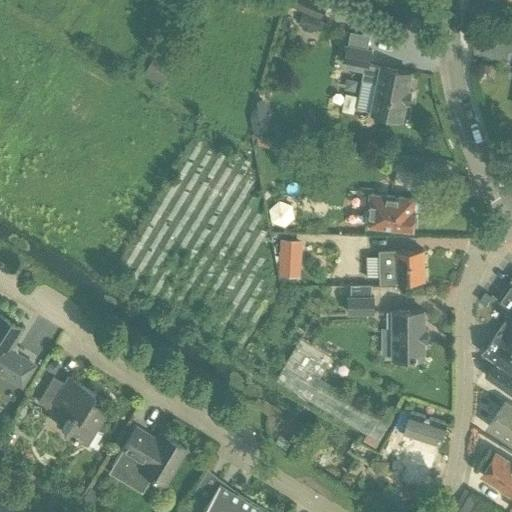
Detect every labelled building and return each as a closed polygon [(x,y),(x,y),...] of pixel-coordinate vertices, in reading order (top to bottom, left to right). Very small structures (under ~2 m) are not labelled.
[(321,18),(327,4),(317,0),(293,0),(291,6),(321,18)] [(299,24),(316,31),(321,19),(303,12),(299,24)] [(369,66),(372,50),(348,45),(344,61),(369,66)] [(403,118),(413,72),(381,66),(372,112),(387,115),(386,118),(389,120),(393,122),(397,122),(401,121),(401,118),(403,118)] [(255,129),(272,128),(269,92),(253,93),(255,129)] [(414,214),(415,198),(371,193),(368,224),(413,228),(413,224),(416,224),(416,214),(414,214)] [(301,260),(302,239),(280,238),(279,259),(294,260),(301,260)] [(424,279),(423,249),(380,250),(381,281),(424,279)] [(511,278),(497,299),(511,310),(511,313),(508,319),(506,318),(482,352),(495,362),(485,375),(511,394),(511,393),(511,278)] [(349,313),(374,313),(374,296),(349,296),(349,313)] [(414,357),(425,357),(425,310),(393,310),(393,311),(388,311),(388,326),(393,326),(393,357),(404,357),(404,360),(414,360),(414,357)] [(8,348),(21,328),(0,315),(0,371),(21,385),(33,364),(8,348)] [(378,442),(391,419),(320,377),(334,355),(302,336),(274,382),(378,442)] [(87,400),(92,391),(68,377),(64,383),(53,377),(39,400),(51,407),(54,402),(71,413),(62,429),(86,443),(106,411),(87,400)] [(511,403),(507,400),(489,426),(511,441),(511,403)] [(431,469),(446,422),(411,411),(400,444),(413,449),(408,462),(407,461),(401,482),(418,488),(425,467),(431,469)] [(156,438),(135,426),(111,466),(133,479),(139,469),(164,484),(186,448),(160,432),(156,438)] [(335,475),(348,454),(314,432),(301,453),(335,475)] [(511,462),(496,453),(483,473),(511,492),(511,462)] [(268,511),(220,483),(202,511),(268,511)] [(499,511),(475,497),(466,511),(499,511)]
